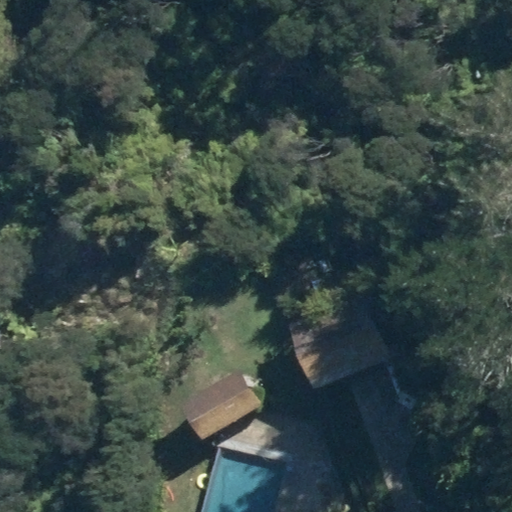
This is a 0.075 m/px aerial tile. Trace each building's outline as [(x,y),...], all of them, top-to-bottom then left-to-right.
[(364,294),(285,322),(309,386),(388,356),(364,294)] [(404,352),(324,382),(372,511),(423,511),(412,481),(447,467),(404,352)] [(266,402),(243,362),(179,399),(202,439),(266,402)] [(337,511),(347,473),(288,459),(275,511),(337,511)] [(198,511),(210,511),(227,487),(192,464),(171,493),(198,511)]
